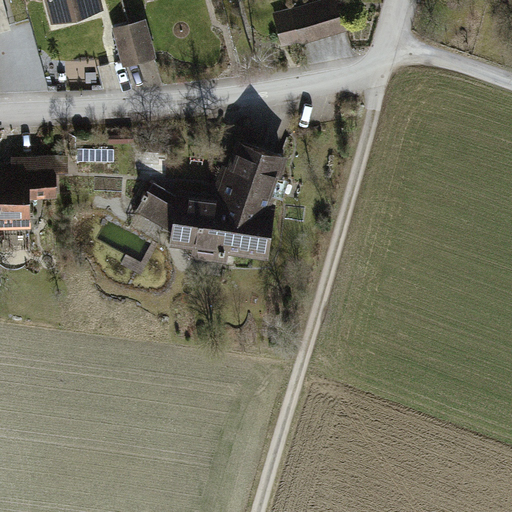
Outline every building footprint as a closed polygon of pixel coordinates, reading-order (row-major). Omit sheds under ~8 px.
[(0,0),(0,35),(14,31),(6,0),(0,0)] [(102,0),(45,0),(52,23),(105,8),(102,0)] [(342,0),(327,0),(276,15),(286,50),(352,31),(342,0)] [(147,21),(117,30),(128,67),(159,58),(147,21)] [(275,207),(288,155),(239,141),(233,163),(223,159),(215,198),(181,194),(158,183),(138,217),(171,227),(170,246),(194,248),(194,265),(227,268),(229,252),(270,257),(275,207)] [(14,168),(0,168),(0,231),(32,230),(31,200),(71,199),(69,155),(13,157),(14,168)]
